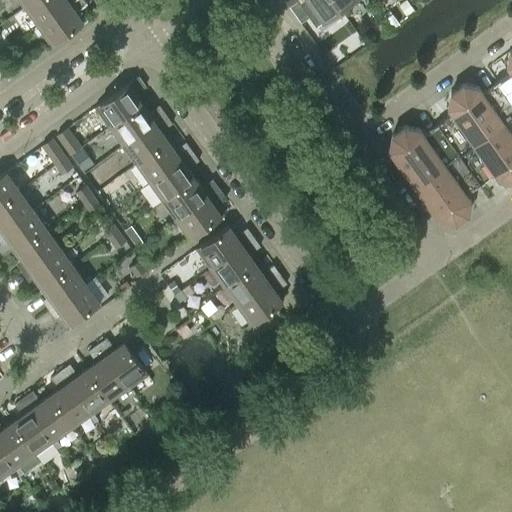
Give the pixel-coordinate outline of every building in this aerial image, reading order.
[(37,25),(71,0),(32,0),(23,6),(37,25)] [(83,21),(76,11),(73,7),(77,5),(79,9),(87,3),(84,0),(71,0),(37,25),(51,44),(83,21)] [(340,8),(334,0),(296,0),(315,26),(340,8)] [(511,102),(511,47),(509,50),(506,65),(511,71),(496,81),(511,102)] [(141,102),(134,93),(132,90),(135,87),(138,91),(145,85),(138,75),(95,106),(109,126),(141,102)] [(459,153),(511,115),(511,102),(496,81),(482,91),(478,85),(463,83),(450,92),(448,107),(452,113),(437,123),(459,153)] [(122,144),(165,113),(159,104),(151,109),(154,113),(150,115),(141,102),(109,126),(122,144)] [(168,140),(161,130),(158,127),(162,124),(164,128),(172,122),(165,113),(122,144),(135,163),(168,140)] [(511,115),(459,153),(480,183),(495,173),(499,179),(511,181),(511,115)] [(414,185),(459,153),(437,123),(423,133),(419,128),(404,125),(391,134),(389,149),(414,185)] [(73,136),(67,126),(57,134),(63,143),(73,136)] [(80,146),(73,136),(63,143),(70,153),(80,146)] [(65,156),(52,137),(41,144),(55,163),(65,156)] [(148,181),(192,150),(185,141),(178,146),(180,150),(177,152),(168,140),(135,163),(148,181)] [(194,177),(187,167),(185,164),(188,161),(191,165),(198,159),(192,150),(148,181),(162,200),(194,177)] [(466,193),(480,183),(459,153),(414,185),(440,221),(455,224),(468,214),(470,199),(466,193)] [(86,155),(76,161),(84,172),(93,165),(86,155)] [(72,166),(65,156),(55,163),(62,173),(72,166)] [(0,202),(19,189),(5,170),(0,173),(0,202)] [(175,218),(218,187),(212,178),(204,184),(207,187),(203,190),(194,177),(162,200),(175,218)] [(92,194),(85,184),(76,191),(82,200),(92,194)] [(221,215),(214,204),(211,201),(215,198),(217,202),(225,196),(218,187),(175,218),(189,238),(221,215)] [(0,231),(32,208),(19,189),(0,202),(0,231)] [(99,203),(92,194),(82,200),(89,210),(99,203)] [(13,250),(45,226),(32,208),(0,231),(0,240),(4,237),(13,250)] [(112,221),(102,228),(109,237),(118,231),(112,221)] [(196,248),(210,267),(253,236),(247,227),(239,232),(241,236),(238,238),(228,224),(196,248)] [(45,226),(13,250),(22,262),(18,265),(22,271),(59,245),(45,226)] [(118,231),(109,237),(116,247),(125,240),(118,231)] [(137,234),(131,239),(136,246),(142,241),(137,234)] [(253,236),(210,267),(223,285),(255,262),(246,250),(249,247),(252,251),(260,245),(253,236)] [(59,245),(22,271),(26,277),(31,274),(40,287),(72,264),(59,245)] [(139,259),(129,266),(136,275),(145,269),(139,259)] [(255,262),(223,285),(236,304),(280,273),(273,264),(265,269),(268,273),(264,275),(255,262)] [(72,264),(40,287),(49,299),(44,303),(49,309),(85,282),(72,264)] [(280,273),(236,304),(250,323),(282,300),(273,287),(276,284),(278,288),(286,282),(280,273)] [(85,282),(49,309),(53,315),(57,311),(67,325),(99,302),(85,282)] [(180,288),(173,293),(179,301),(185,296),(180,288)] [(106,337),(97,343),(128,387),(130,385),(147,373),(124,340),(111,350),(108,347),(112,344),(106,337)] [(99,358),(86,367),(109,400),(126,388),(128,391),(132,388),(130,385),(128,387),(97,343),(88,350),(93,357),(97,355),(99,358)] [(69,363),(60,370),(91,413),(93,412),(109,400),(86,367),(74,377),(71,373),(75,371),(69,363)] [(62,385),(49,394),(72,426),(89,414),(91,418),(95,415),(93,412),(91,413),(60,370),(51,376),(56,384),(60,381),(62,385)] [(32,390),(23,396),(54,440),(56,438),(72,426),(49,394),(36,403),(34,400),(37,397),(32,390)] [(25,411),(12,420),(35,453),(52,441),(54,444),(58,441),(56,438),(54,440),(23,396),(14,403),(19,410),(23,408),(25,411)] [(0,423),(0,442),(17,466),(19,465),(35,453),(12,420),(0,429),(0,423),(0,424),(0,423)] [(0,477),(15,468),(17,471),(21,468),(19,465),(17,466),(0,442),(0,477)]
